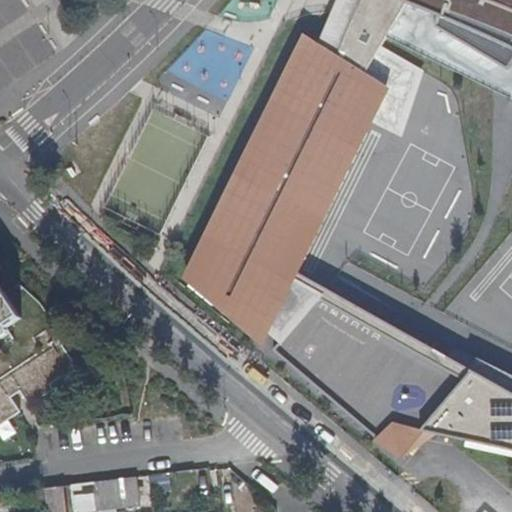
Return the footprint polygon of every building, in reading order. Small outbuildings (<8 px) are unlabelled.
[(511,0),(331,0),(315,45),(357,71),(376,44),(385,32),(511,91),(511,0)] [(182,286),(256,349),(292,273),(367,120),(383,87),(357,71),(315,45),(304,39),(182,286)] [(420,71),(376,44),(357,71),(383,87),(367,120),(400,137),(420,71)] [(396,467),(424,429),(511,450),(511,399),(467,375),(292,273),(256,349),(396,467)] [(0,426),(22,411),(12,398),(21,391),(31,406),(55,389),(52,385),(78,367),(51,327),(55,324),(41,302),(20,316),(0,285),(0,426)] [(511,376),(480,361),(467,375),(511,399),(511,376)] [(73,498),(92,495),(95,511),(104,510),(104,511),(117,511),(117,509),(140,507),(138,477),(112,480),(71,485),(73,498)] [(0,511),(10,511),(8,492),(0,493),(0,511)]
